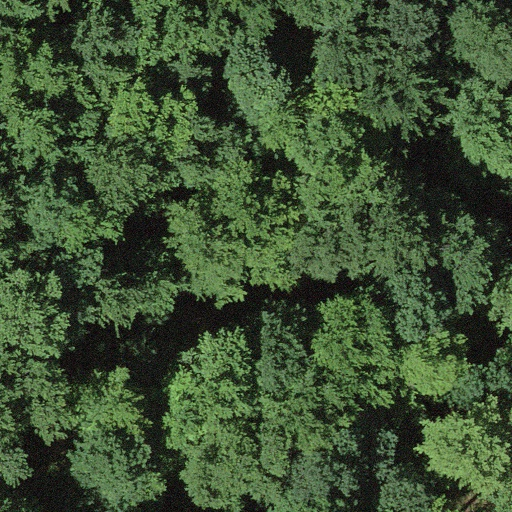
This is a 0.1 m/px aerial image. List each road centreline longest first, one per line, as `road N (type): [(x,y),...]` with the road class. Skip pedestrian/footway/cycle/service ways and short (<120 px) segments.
road 1 (track): [(107,0),(144,201),(258,511)]
road 2 (track): [(144,201),(14,511)]
